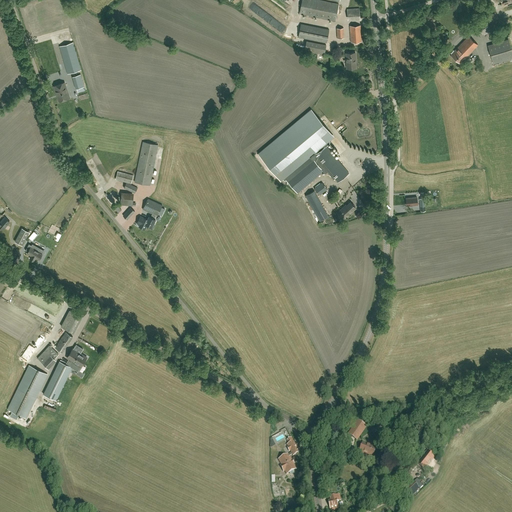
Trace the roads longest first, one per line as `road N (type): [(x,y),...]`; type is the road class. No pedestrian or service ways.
road 1 (unclassified): [(261,403),(79,175),(10,0)]
road 2 (tertiary): [(317,434),(381,292),(387,177),(374,19)]
road 3 (unclassified): [(261,403),(0,261)]
